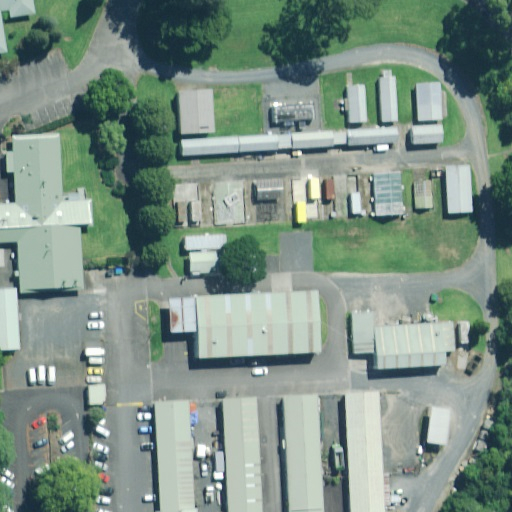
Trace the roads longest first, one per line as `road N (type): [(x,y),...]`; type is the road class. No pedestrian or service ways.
road 1 (unclassified): [(134,511),(117,287)]
road 2 (unclassified): [(0,108),(97,61),(119,0)]
